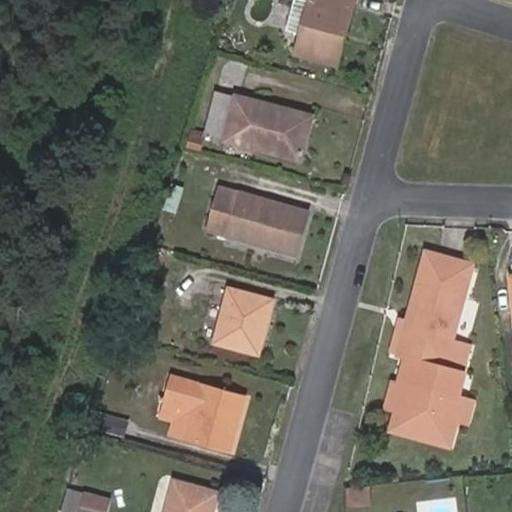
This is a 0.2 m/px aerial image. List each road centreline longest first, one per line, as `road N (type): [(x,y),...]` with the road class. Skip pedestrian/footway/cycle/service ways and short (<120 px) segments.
road 1 (track): [(10,511),(183,0)]
road 2 (residential): [(289,511),(375,201)]
road 3 (residential): [(375,201),(424,26),(436,11),(456,6),(511,24)]
road 4 (residential): [(511,207),(375,201)]
